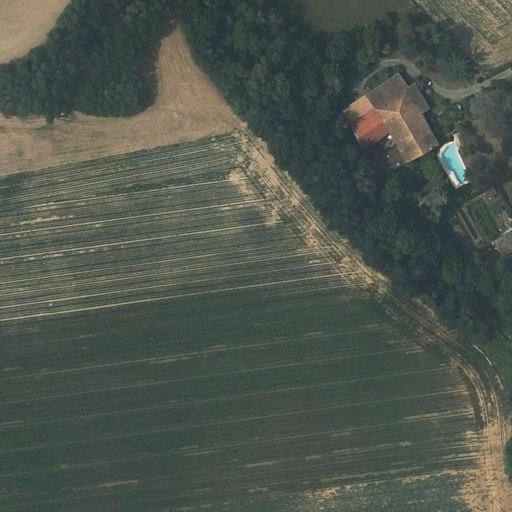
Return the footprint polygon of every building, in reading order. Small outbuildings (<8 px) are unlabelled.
[(397,74),(365,95),(374,108),(393,96),(405,88),(397,74)] [(405,88),(393,96),(400,108),(411,101),(418,113),(427,107),(413,84),(405,88)] [(365,95),(353,102),(362,116),(374,108),(365,95)] [(353,102),(341,111),(348,125),(360,148),(388,130),(382,120),(400,108),(393,96),(374,108),(362,116),(353,102)] [(400,108),(382,120),(388,130),(397,146),(428,130),(418,113),(411,101),(400,108)] [(386,152),(367,161),(374,175),(436,143),(428,130),(397,146),(399,149),(387,154),(386,152)] [(397,146),(386,152),(387,154),(399,149),(397,146)] [(494,187),(486,191),(490,198),(498,193),(494,187)] [(511,231),(504,236),(496,242),(504,255),(511,249),(511,231)]
